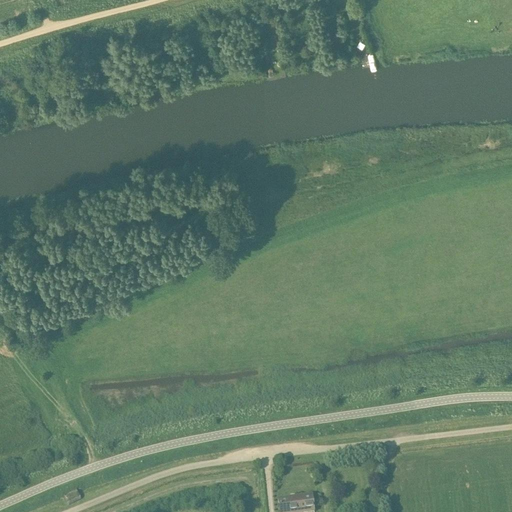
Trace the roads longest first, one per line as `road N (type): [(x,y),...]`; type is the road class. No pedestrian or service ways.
road 1 (unclassified): [(0,506),(171,444),(449,399),(511,397)]
road 2 (unclassified): [(70,511),(191,466),(511,428)]
road 3 (track): [(0,44),(158,0)]
